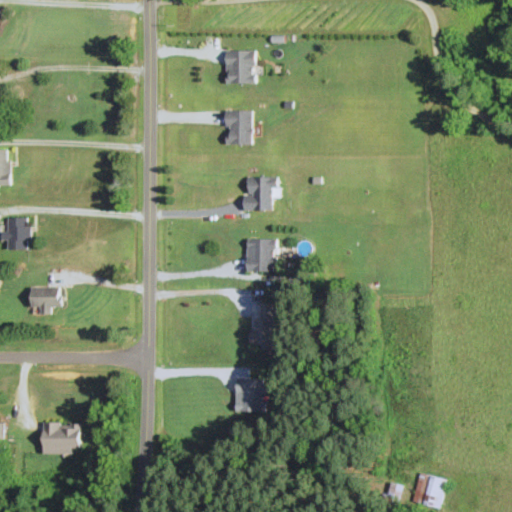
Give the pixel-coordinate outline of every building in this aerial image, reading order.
[(229,83),(258,83),(258,50),(229,50),(229,83)] [(254,110),(229,110),(229,144),(254,144),(254,110)] [(0,186),(12,186),(12,149),(0,149),(0,186)] [(248,210),(277,210),(277,178),(248,178),(248,210)] [(10,218),(10,250),(33,249),(33,218),(10,218)] [(250,272),(279,272),(279,239),(250,239),(250,272)] [(62,287),(34,287),(34,308),(42,308),(42,314),(54,314),(54,308),(62,308),(62,287)] [(278,303),(261,303),(261,318),(253,318),(253,349),(278,349),(278,303)] [(267,412),(268,379),(239,378),(238,411),(267,412)] [(46,422),(46,452),(83,452),(83,422),(46,422)] [(424,472),(417,501),(443,508),(451,479),(424,472)] [(396,482),(393,495),(404,499),(408,485),(396,482)]
